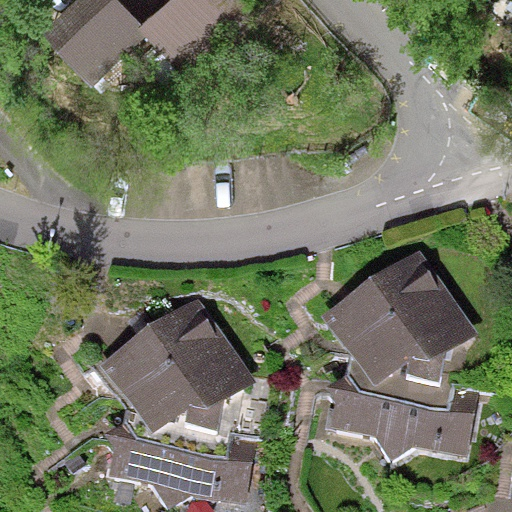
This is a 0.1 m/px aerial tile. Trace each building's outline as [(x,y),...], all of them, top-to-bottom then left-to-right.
[(93,82),(154,30),(128,0),(68,0),(42,23),(93,82)] [(249,0),(160,0),(140,16),(154,30),(185,71),(259,11),(249,0)] [(418,257),(321,323),(351,365),(406,374),(401,407),(438,413),(443,381),(446,366),(479,341),(418,257)] [(198,302),(101,368),(131,410),(186,419),(180,451),(218,458),(223,426),(226,410),(259,386),(198,302)] [(406,374),(351,365),(348,382),(331,395),(342,410),(338,440),(373,445),(391,470),(418,452),(466,461),(478,389),(443,381),(438,413),(401,407),(406,374)] [(186,419),(131,410),(128,427),(111,439),(122,455),(118,485),(153,489),(168,511),(174,511),(197,497),(246,505),(258,433),(223,426),(218,458),(180,451),(186,419)]
